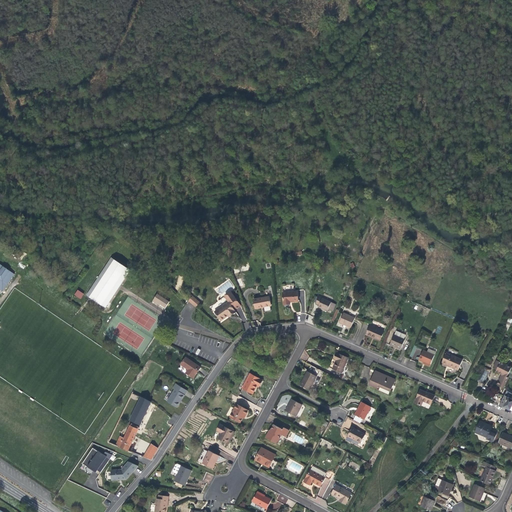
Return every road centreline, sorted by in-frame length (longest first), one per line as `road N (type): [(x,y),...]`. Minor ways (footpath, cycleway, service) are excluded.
road 1 (residential): [(111,511),(242,338),(309,329)]
road 2 (residential): [(309,329),(511,416)]
